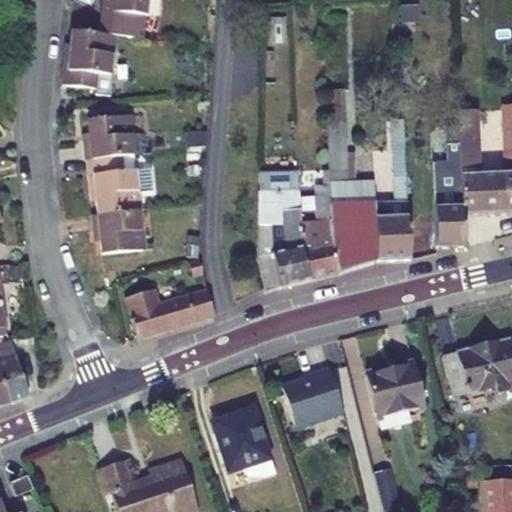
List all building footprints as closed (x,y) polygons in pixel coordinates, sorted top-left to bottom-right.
[(104,0),(101,34),(112,35),(141,38),(145,0),(104,0)] [(69,46),(69,53),(64,52),(61,87),(96,90),(95,96),(109,97),(111,77),(108,77),(112,35),(101,34),(71,31),(69,46)] [(329,185),(330,246),(338,274),(375,263),(373,204),(372,181),(355,182),(354,153),(347,153),(344,90),(326,90),(329,185)] [(459,128),(459,143),(463,217),(511,214),(511,105),(504,106),(507,176),(480,177),(478,128),(459,128)] [(478,128),(477,111),(458,112),(459,128),(478,128)] [(84,141),(86,161),(122,158),(133,156),(129,117),(87,122),(88,135),(89,141),(84,141)] [(403,121),(390,121),(391,160),(404,160),(403,121)] [(200,135),(187,136),(188,147),(202,146),(200,135)] [(446,163),(431,165),(435,249),(464,249),(463,217),(459,143),(445,143),(446,163)] [(95,195),(96,202),(97,216),(139,211),(135,172),(124,173),(122,158),(86,161),(90,197),(95,195)] [(393,204),(373,204),(375,263),(408,262),(404,160),(391,160),(393,204)] [(197,161),(188,163),(190,176),(199,174),(197,161)] [(266,294),(280,288),(311,281),(301,247),(300,223),(298,179),(267,182),(269,211),(282,211),(284,252),(275,254),(273,228),(270,228),(257,228),(257,260),(266,294)] [(300,223),(301,247),(311,281),(338,274),(330,246),(329,185),(314,187),(317,222),(300,223)] [(99,236),(100,242),(102,255),(144,251),(139,211),(97,216),(92,216),(95,236),(99,236)] [(282,211),(269,211),(270,228),(273,228),(275,254),(284,252),(282,211)] [(199,262),(188,265),(191,277),(202,274),(199,262)] [(155,290),(125,299),(137,339),(214,316),(207,291),(160,304),(155,290)] [(495,388),(496,394),(511,389),(511,361),(507,340),(441,357),(452,399),(495,388)] [(0,363),(0,374),(9,405),(28,399),(11,342),(0,345),(0,358),(1,363),(0,363)] [(410,424),(408,413),(425,408),(412,361),(362,374),(375,421),(378,420),(381,432),(410,424)] [(301,381),(279,389),(293,429),(340,413),(326,371),(300,380),(301,381)] [(0,407),(9,405),(0,374),(0,407)] [(249,483),(276,475),(254,408),(209,422),(227,475),(244,469),(249,483)] [(151,481),(132,487),(123,462),(96,473),(104,496),(110,494),(116,511),(197,511),(180,462),(147,472),(151,481)] [(392,472),(374,476),(382,511),(386,511),(401,508),(392,472)] [(15,496),(31,490),(26,477),(9,484),(15,496)] [(511,511),(511,481),(484,483),(485,511),(511,511)] [(17,511),(15,502),(0,507),(0,511),(17,511)]
